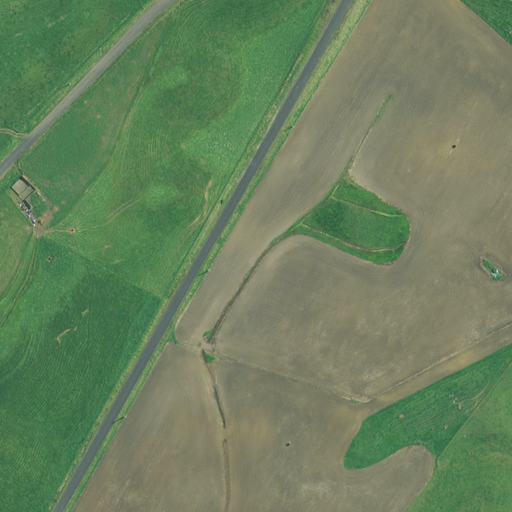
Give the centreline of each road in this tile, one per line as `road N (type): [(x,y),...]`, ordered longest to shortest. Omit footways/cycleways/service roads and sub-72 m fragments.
road 1 (unclassified): [(65,511),(349,0)]
road 2 (unclassified): [(176,0),(0,166)]
